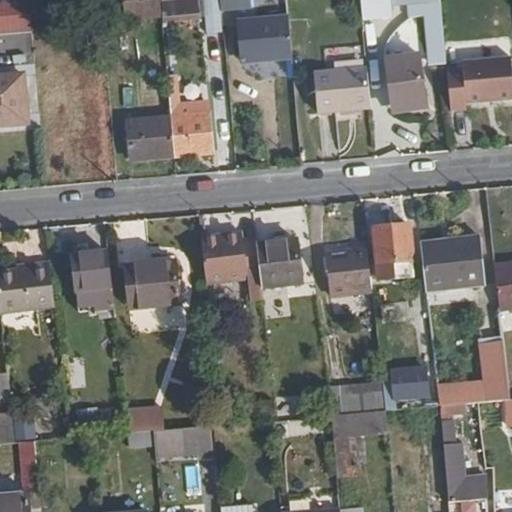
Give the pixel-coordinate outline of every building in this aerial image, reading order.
[(0,0),(0,31),(33,29),(30,0),(0,0)] [(162,16),(160,0),(124,0),(126,19),(162,16)] [(447,61),(441,0),(388,0),(389,5),(428,2),(433,62),(447,61)] [(293,56),(289,15),(238,19),(242,60),(293,56)] [(425,105),(420,53),(395,54),(394,47),(386,48),(391,100),(410,99),(410,106),(425,105)] [(511,100),(511,57),(465,60),(465,67),(449,67),(452,110),(468,110),(468,103),(511,100)] [(373,106),(369,66),(315,71),(319,110),(373,106)] [(0,126),(27,124),(23,73),(0,74),(0,126)] [(212,153),(209,113),(171,116),(175,156),(212,153)] [(175,156),(171,116),(128,118),(131,159),(175,156)] [(412,276),(406,223),(372,226),(377,280),(412,276)] [(256,240),(256,237),(243,237),(243,231),(202,235),(205,281),(248,278),(248,298),(262,298),(260,285),(256,240)] [(483,285),(478,235),(459,237),(460,243),(424,247),(429,291),(483,285)] [(300,282),(297,237),(256,240),(260,285),(300,282)] [(371,289),(366,238),(351,239),(351,251),(325,253),(328,292),(371,289)] [(110,287),(107,251),(72,254),(76,290),(110,287)] [(181,300),(178,260),(124,265),(128,304),(181,300)] [(0,310),(53,307),(49,262),(16,264),(16,269),(0,269),(0,310)] [(511,303),(511,262),(494,264),(498,305),(511,303)] [(473,317),(475,342),(501,339),(499,315),(473,317)] [(428,395),(425,366),(390,369),(393,398),(428,395)] [(508,398),(504,367),(478,369),(480,400),(508,398)] [(370,408),(368,391),(349,392),(348,382),(324,384),(327,412),(370,408)] [(504,431),(511,430),(511,400),(503,401),(504,431)] [(159,430),(157,408),(122,410),(124,433),(159,430)] [(388,432),(386,409),(336,414),(339,437),(388,432)] [(0,461),(19,461),(20,477),(36,476),(32,412),(0,413),(0,461)] [(216,451),(213,425),(197,427),(198,432),(168,434),(169,446),(198,443),(199,452),(216,451)] [(462,482),(461,472),(457,472),(456,459),(446,459),(448,483),(462,482)] [(489,508),(487,483),(449,487),(451,510),(459,510),(461,505),(471,505),(472,509),(489,508)] [(0,511),(32,511),(30,491),(0,494),(0,511)]
